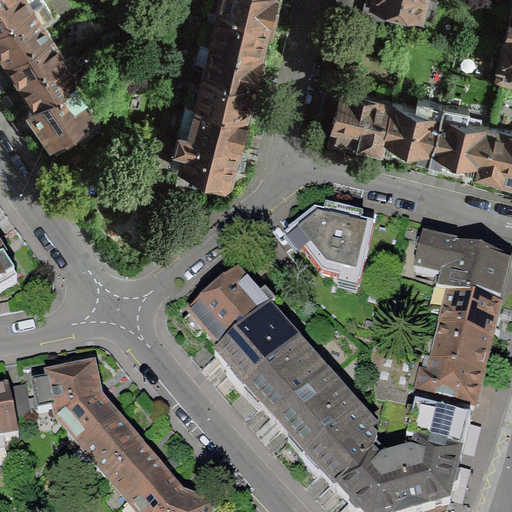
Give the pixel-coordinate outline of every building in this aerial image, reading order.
[(44,22),(54,15),(44,0),(39,0),(0,25),(0,47),(8,60),(51,33),(44,22)] [(0,0),(0,25),(39,0),(0,0)] [(208,0),(207,7),(218,9),(275,23),(276,16),(280,0),(208,0)] [(365,0),(362,15),(387,21),(391,7),(421,14),(421,13),(432,16),(436,0),(365,0)] [(215,21),(206,19),(201,38),(262,53),(263,46),(266,35),(272,36),(275,23),(218,9),(215,21)] [(11,65),(22,82),(65,55),(51,33),(8,60),(11,65)] [(511,38),(505,36),(495,79),(511,82),(511,38)] [(263,53),(262,53),(201,38),(196,56),(206,59),(203,71),(260,84),(261,79),(263,71),(259,70),(264,67),(266,59),(263,53)] [(25,87),(37,104),(77,78),(79,77),(65,55),(22,82),(25,87)] [(186,99),(247,114),(248,107),(251,96),(256,98),(260,84),(203,71),(200,82),(190,80),(186,99)] [(88,93),(77,78),(37,104),(29,109),(35,118),(57,150),(78,136),(73,128),(95,113),(83,96),(88,93)] [(358,149),(359,142),(380,147),(392,100),(341,87),(331,127),(328,141),(358,149)] [(387,149),(429,159),(443,101),(418,95),(415,105),(392,100),(380,147),(387,149)] [(247,114),(186,99),(178,129),(240,144),(240,143),(246,140),(247,138),(248,132),(244,126),(247,114)] [(469,107),(443,101),(429,159),(440,162),(478,172),(490,124),(466,118),(469,107)] [(511,129),(490,124),(478,172),(499,177),(497,183),(511,186),(511,129)] [(240,144),(178,129),(170,162),(180,164),(180,165),(210,173),(213,180),(224,183),(231,178),(233,170),(240,144)] [(96,174),(106,188),(130,171),(120,157),(96,174)] [(130,171),(106,188),(114,199),(138,182),(130,171)] [(315,213),(289,234),(323,277),(359,286),(374,228),(351,222),(352,215),(335,211),(333,218),(327,217),(315,213)] [(444,279),(440,293),(498,308),(509,262),(444,246),(422,240),(414,271),(444,279)] [(0,292),(16,282),(0,255),(0,292)] [(198,340),(204,334),(221,354),(266,315),(257,304),(260,301),(237,275),(200,307),(188,317),(189,318),(183,323),(198,340)] [(443,315),(440,330),(441,330),(490,342),(491,334),(498,308),(440,293),(436,292),(431,312),(443,315)] [(277,333),(282,328),(268,313),(266,315),(221,354),(216,358),(221,364),(231,375),(228,377),(243,394),(298,346),(296,344),(290,349),(277,333)] [(437,344),(426,342),(422,361),(481,376),(483,369),(490,342),(441,330),(437,344)] [(298,346),(243,394),(247,399),(258,411),(261,409),(276,425),(328,379),(312,362),(306,367),(294,353),(299,348),(298,346)] [(481,376),(422,361),(374,349),(372,359),(376,401),(386,404),(405,409),(409,394),(449,405),(449,404),(473,410),(475,402),(481,376)] [(38,413),(55,410),(99,401),(93,373),(91,363),(47,372),(49,382),(33,386),(38,413)] [(291,442),(288,445),(303,462),(357,413),(356,411),(350,416),(336,400),(342,395),(328,379),(276,425),(282,433),(291,442)] [(13,418),(30,415),(24,387),(7,391),(13,418)] [(0,441),(17,439),(13,418),(7,391),(0,392),(0,441)] [(102,404),(99,401),(55,410),(57,421),(81,450),(115,420),(102,404)] [(470,424),(405,409),(386,404),(376,445),(372,459),(379,467),(384,461),(388,464),(396,462),(410,511),(447,511),(452,497),(470,424)] [(318,478),(321,476),(323,478),(336,493),(372,459),(376,445),(354,420),(359,415),(357,413),(303,462),(318,478)] [(105,478),(140,449),(119,424),(115,420),(81,450),(105,478)] [(145,455),(140,449),(105,478),(130,507),(164,478),(145,455)] [(384,461),(379,467),(372,459),(336,493),(346,503),(353,511),(410,511),(396,462),(388,464),(384,461)] [(175,511),(181,497),(167,481),(164,478),(130,507),(124,511),(175,511)] [(187,499),(181,497),(175,511),(215,511),(216,511),(187,499)]
